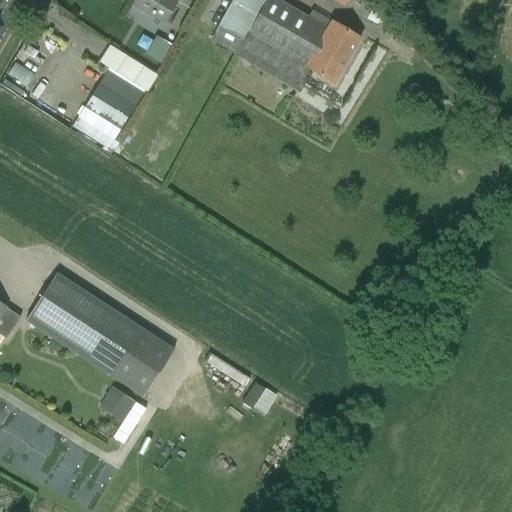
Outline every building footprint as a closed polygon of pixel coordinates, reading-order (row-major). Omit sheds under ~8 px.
[(178,0),(134,0),(132,5),(165,24),(176,5),(178,0)] [(235,56),(267,0),(233,0),(210,41),(235,56)] [(308,70),(331,85),(359,42),(331,23),(327,30),(272,0),(267,0),(235,56),(235,57),(296,93),(308,70)] [(153,40),(147,57),(162,62),(168,45),(153,40)] [(14,66),(9,76),(28,86),(33,76),(14,66)] [(70,131),(106,154),(143,94),(107,72),(70,131)] [(143,399),(174,352),(56,275),(25,322),(143,399)] [(20,319),(5,309),(0,305),(0,337),(6,341),(20,319)] [(210,356),(205,365),(245,386),(250,377),(210,356)] [(255,382),(242,404),(265,417),(277,395),(255,382)] [(112,388),(98,409),(121,425),(135,403),(112,388)] [(268,489),(278,470),(268,465),(259,484),(268,489)]
